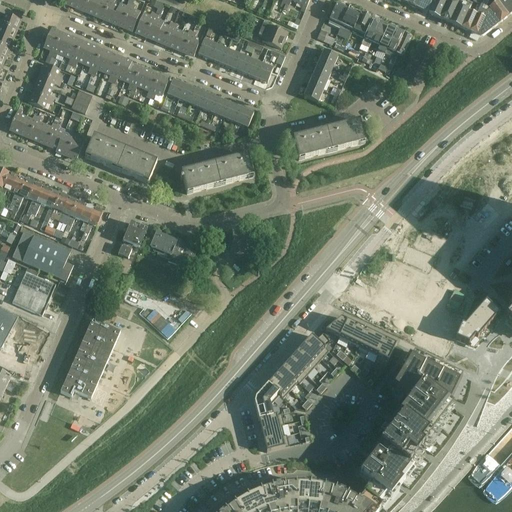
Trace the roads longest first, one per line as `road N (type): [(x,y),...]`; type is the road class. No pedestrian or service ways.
road 1 (secondary): [(87,507),(193,420),(420,164),(511,85)]
road 2 (residential): [(0,487),(25,497),(36,491),(141,394),(230,297),(206,275),(222,257),(241,254)]
road 3 (residential): [(323,305),(228,413),(114,511)]
road 4 (residential): [(0,461),(120,199)]
road 5 (residential): [(337,289),(449,160),(511,110)]
road 6 (residential): [(44,13),(274,107)]
road 7 (residential): [(120,199),(187,224),(270,210),(282,204),(270,138)]
road 8 (residential): [(493,328),(476,350),(463,350),(337,289)]
road 9 (residential): [(103,126),(183,157),(270,138)]
road 10 (residential): [(362,0),(478,53),(511,26)]
road 11 (residential): [(270,138),(349,114),(365,100),(386,124)]
road 12 (residential): [(0,149),(120,199)]
